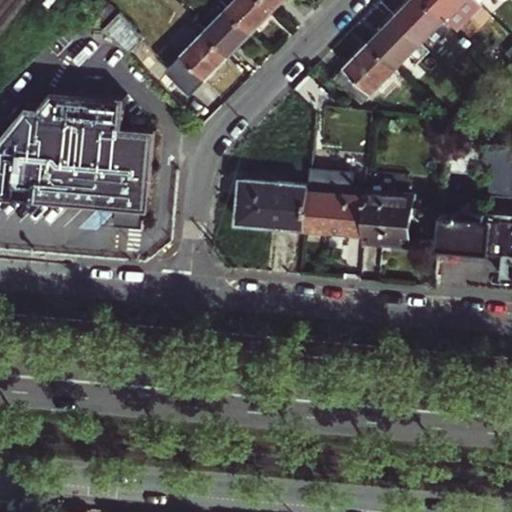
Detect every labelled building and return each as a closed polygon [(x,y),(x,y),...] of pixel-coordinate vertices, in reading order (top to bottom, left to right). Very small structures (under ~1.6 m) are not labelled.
[(236,0),(230,7),(254,30),(276,8),(268,0),(236,0)] [(410,0),(396,15),(422,41),(447,17),(429,0),(410,0)] [(429,0),(447,17),(462,0),(429,0)] [(462,0),(447,17),(457,27),(481,2),(478,0),(462,0)] [(208,29),(232,53),(254,30),(230,7),(208,29)] [(107,29),(131,53),(147,37),(123,13),(107,29)] [(396,15),(371,40),(398,66),(422,41),(396,15)] [(84,25),(61,48),(71,58),(94,35),(84,25)] [(195,90),(232,53),(208,29),(171,67),(195,90)] [(398,66),(371,40),(336,75),(362,102),(398,66)] [(128,96),(54,89),(8,146),(4,191),(33,194),(33,197),(120,205),(146,207),(151,208),(158,129),(125,126),(128,96)] [(479,141),(449,138),(447,169),(476,171),(479,141)] [(511,193),(511,143),(487,142),(484,192),(511,193)] [(242,218),(305,224),(308,187),(309,182),(245,177),(242,218)] [(365,230),(364,244),(387,246),(388,238),(411,240),(415,194),(396,192),(397,187),(370,185),(369,193),(365,230)] [(305,224),(365,230),(369,193),(308,187),(305,224)] [(511,208),(463,204),(462,211),(459,245),(511,249),(511,208)] [(118,226),(144,228),(146,207),(120,205),(118,226)] [(443,209),(440,243),(459,245),(462,211),(443,209)]
